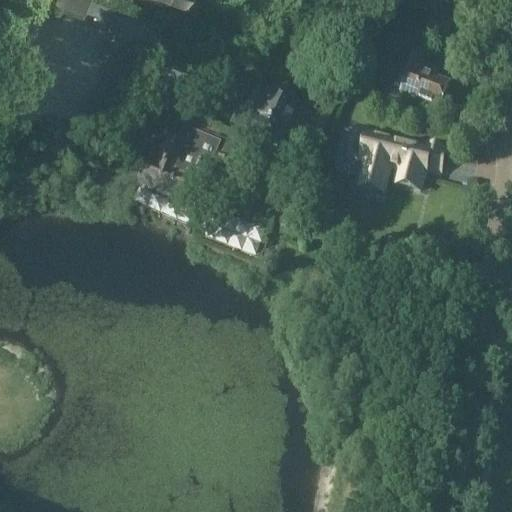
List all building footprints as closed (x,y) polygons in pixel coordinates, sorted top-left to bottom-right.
[(163,0),(184,9),(187,0),(163,0)] [(449,38),(453,25),(431,16),(426,28),(449,38)] [(440,114),(451,87),(436,81),(439,73),(432,71),(437,58),(414,49),(402,79),(407,81),(400,97),(440,114)] [(117,89),(143,105),(153,87),(155,89),(164,73),(136,57),(117,89)] [(295,105),(263,92),(245,135),(254,139),(254,143),(265,147),(268,144),(277,148),(295,105)] [(138,136),(147,120),(135,113),(126,130),(138,136)] [(150,148),(136,183),(188,204),(186,209),(193,212),(200,196),(219,204),(235,164),(214,156),(220,144),(190,131),(185,143),(164,135),(157,151),(150,148)] [(362,167),(356,191),(386,200),(392,175),(395,176),(392,189),(422,196),(428,176),(441,180),(448,151),(421,143),(420,148),(365,134),(357,165),(362,167)] [(278,211),(277,227),(288,232),(294,218),(278,211)] [(404,284),(409,263),(382,257),(377,277),(404,284)]
